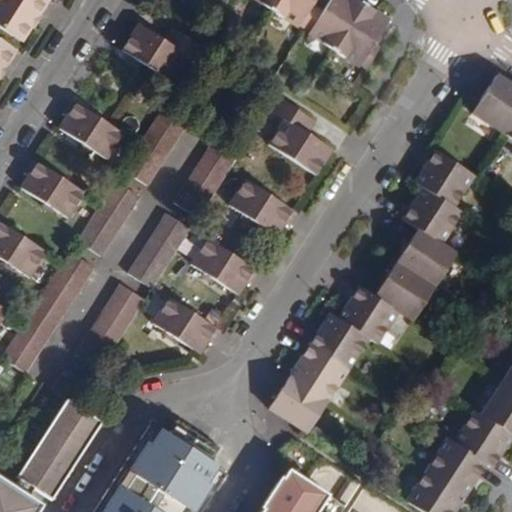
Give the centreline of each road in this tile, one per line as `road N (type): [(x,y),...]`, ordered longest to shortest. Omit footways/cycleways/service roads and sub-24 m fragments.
road 1 (residential): [(225,390),(465,21)]
road 2 (residential): [(225,390),(134,412),(70,511)]
road 3 (residential): [(97,0),(0,152)]
road 4 (residential): [(228,511),(244,450),(225,390)]
